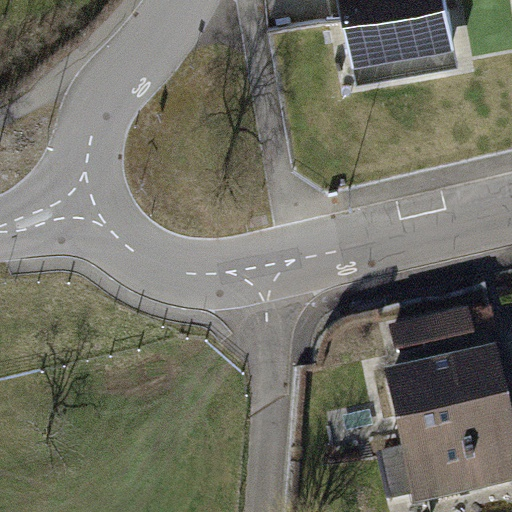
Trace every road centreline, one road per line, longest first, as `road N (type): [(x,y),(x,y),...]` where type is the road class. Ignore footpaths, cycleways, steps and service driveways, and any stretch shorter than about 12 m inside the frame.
road 1 (residential): [(260,270),(511,222)]
road 2 (residential): [(260,270),(271,385),(263,511)]
road 3 (residential): [(185,0),(115,90),(90,146),(97,207)]
road 4 (residential): [(97,207),(143,260),(207,276),(260,270)]
